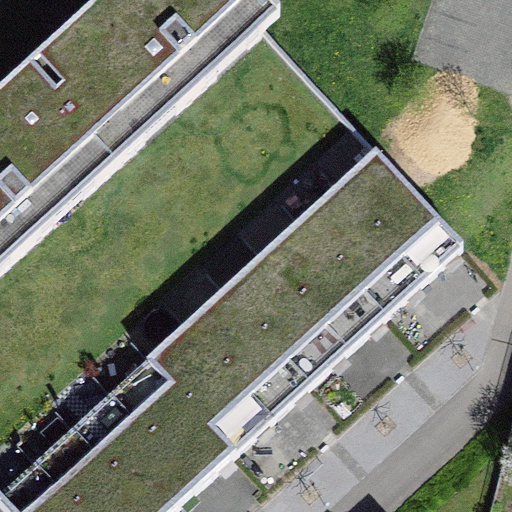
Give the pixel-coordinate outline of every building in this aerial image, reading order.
[(111,0),(29,74),(115,168),(285,14),(272,0),(111,0)] [(0,271),(115,168),(29,74),(0,101),(0,271)] [(338,191),(425,287),(464,252),(377,156),(338,191)] [(301,225),(388,321),(425,287),(338,191),(301,225)] [(262,260),(349,356),(388,321),(301,225),(262,260)] [(224,294),(311,390),(349,356),(262,260),(224,294)] [(186,329),(273,425),(311,390),(224,294),(186,329)] [(147,364),(234,460),(273,425),(186,329),(147,364)] [(109,398),(196,494),(234,460),(147,364),(109,398)] [(72,432),(144,511),(176,511),(196,494),(109,398),(72,432)] [(33,467),(74,511),(144,511),(72,432),(33,467)] [(74,511),(33,467),(0,496),(0,506),(5,511),(74,511)]
